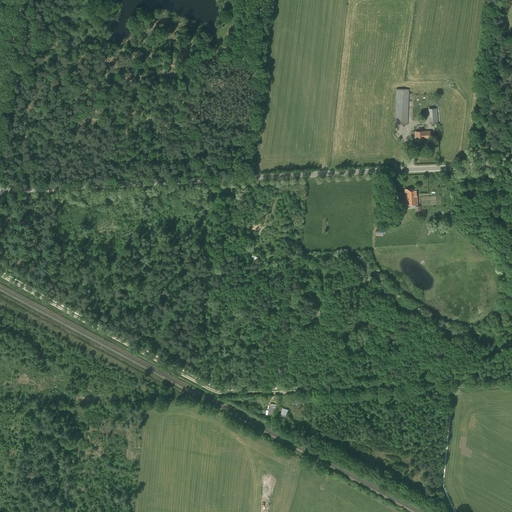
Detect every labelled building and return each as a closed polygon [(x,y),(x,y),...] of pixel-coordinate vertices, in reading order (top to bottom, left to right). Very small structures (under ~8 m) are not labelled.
[(408,125),(409,89),(396,89),(395,125),(408,125)] [(430,124),(437,123),(436,108),(429,108),(430,124)] [(425,144),(425,138),(431,138),(431,131),(415,131),(415,139),(416,139),(416,145),(425,144)] [(406,205),(418,205),(417,189),(405,189),(406,205)] [(395,218),(395,216),(394,216),(394,208),(384,208),(384,222),(388,222),(388,221),(389,221),(389,223),(394,223),(394,218),(395,218)] [(274,416),(277,403),(273,401),(273,404),(270,403),(267,414),(274,416)] [(280,416),(286,417),(288,409),(282,407),(280,416)]
